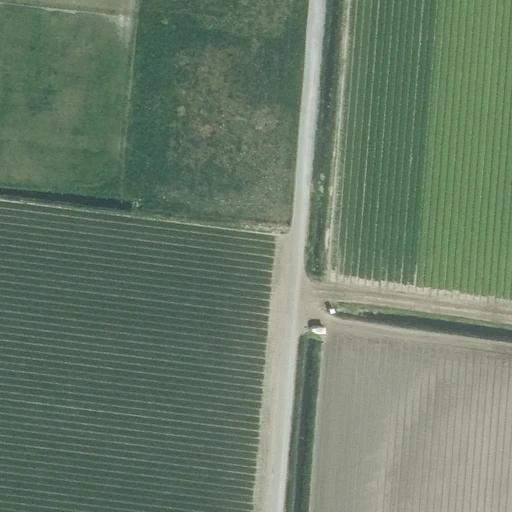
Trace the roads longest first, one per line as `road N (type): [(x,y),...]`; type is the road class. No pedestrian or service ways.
road 1 (unclassified): [(278,511),(318,0)]
road 2 (track): [(0,203),(300,240)]
road 3 (track): [(511,351),(291,321)]
road 4 (track): [(511,315),(293,287)]
